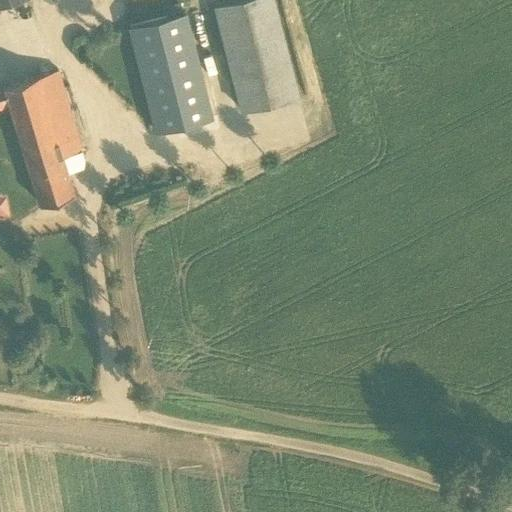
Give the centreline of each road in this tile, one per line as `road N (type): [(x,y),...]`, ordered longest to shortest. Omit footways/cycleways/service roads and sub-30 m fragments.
road 1 (unclassified): [(511,495),(463,478),(124,414)]
road 2 (track): [(124,414),(0,400)]
